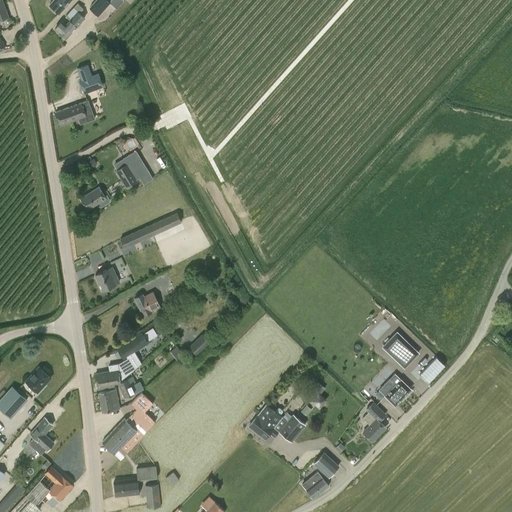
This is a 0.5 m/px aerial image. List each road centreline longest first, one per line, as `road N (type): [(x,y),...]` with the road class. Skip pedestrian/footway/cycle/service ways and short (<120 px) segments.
road 1 (unclassified): [(75,326),(22,0)]
road 2 (unclassified): [(296,511),(354,475),(467,355),(501,283)]
road 3 (unclassified): [(96,511),(75,326)]
road 4 (unknown): [(50,153),(120,120),(135,129),(148,155)]
